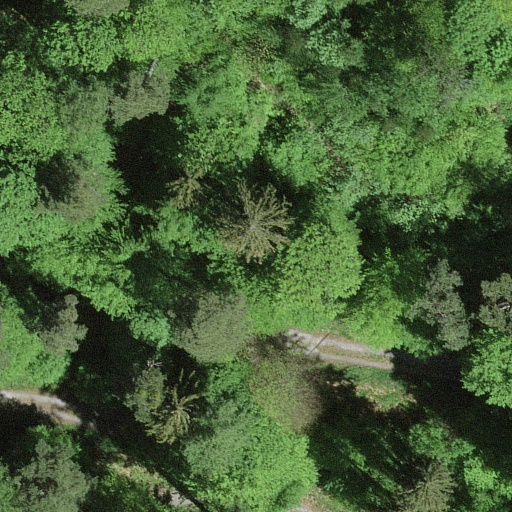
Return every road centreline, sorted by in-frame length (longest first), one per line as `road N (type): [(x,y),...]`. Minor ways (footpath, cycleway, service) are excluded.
road 1 (track): [(0,235),(46,243),(264,335),(511,376)]
road 2 (track): [(237,480),(74,424),(0,413)]
